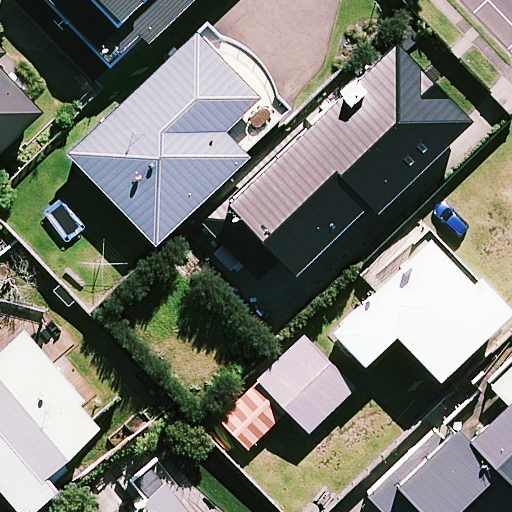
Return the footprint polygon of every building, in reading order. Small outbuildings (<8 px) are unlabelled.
[(18,0),(93,77),(144,28),(150,33),(183,0),(18,0)] [(390,8),(197,204),(258,264),(287,235),(302,249),(466,82),(390,8)] [(252,79),(190,15),(61,139),(148,228),(240,139),(217,114),(252,79)] [(0,53),(8,45),(0,36),(0,145),(43,105),(0,58),(0,53)] [(473,275),(431,231),(334,322),(365,355),(398,325),(440,370),(511,302),(480,269),(473,275)] [(102,422),(26,328),(0,348),(0,476),(26,508),(65,476),(54,461),(102,422)] [(353,382),(303,330),(258,374),(308,426),(353,382)] [(455,397),(367,484),(395,511),(442,511),(500,456),(511,468),(511,334),(488,358),(503,373),(467,408),(455,397)] [(281,413),(252,380),(217,411),(246,444),(281,413)] [(193,511),(159,469),(108,511),(193,511)]
